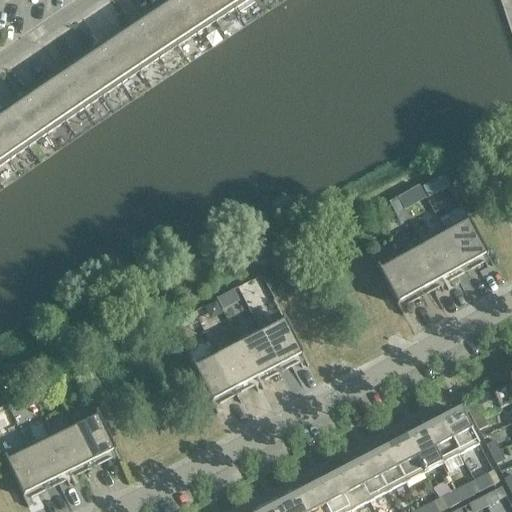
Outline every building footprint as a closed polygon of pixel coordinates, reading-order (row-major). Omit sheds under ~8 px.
[(216,24),(200,0),(169,0),(170,1),(154,11),(178,48),(178,47),(196,36),(197,36),(197,35),(215,23),(215,24),(216,24)] [(200,0),(216,24),(216,23),(216,22),(234,11),(234,12),(235,11),(234,10),(250,0),(200,0)] [(178,48),(154,11),(137,22),(134,16),(128,20),(132,25),(127,29),(116,36),(141,73),(140,72),(158,60),(159,61),(160,60),(159,60),(177,48),(177,49),(178,48)] [(141,73),(116,36),(100,47),(96,41),(91,45),(94,51),(90,54),(78,61),(103,98),(103,97),(121,85),(121,86),(122,85),(122,84),(140,73),(141,73)] [(103,98),(78,61),(62,72),(58,67),(53,70),(57,76),(41,87),(66,123),(66,122),(83,110),(84,111),(85,111),(84,110),(102,98),(103,99),(103,98)] [(66,123),(41,87),(30,94),(25,97),(21,92),(16,96),(20,101),(4,112),(29,149),(29,148),(46,135),(47,136),(48,136),(47,135),(65,123),(65,124),(66,123)] [(29,149),(4,112),(0,114),(0,167),(10,161),(10,162),(11,161),(10,160),(28,148),(29,149)] [(398,199),(406,212),(418,205),(410,192),(398,199)] [(493,267),(466,219),(443,232),(466,273),(484,264),(487,270),(493,267)] [(466,273),(443,232),(421,244),(448,292),(452,289),(449,283),(466,273)] [(448,292),(421,244),(399,256),(422,298),(439,288),(443,294),(448,292)] [(422,298),(399,256),(376,269),(402,316),(408,313),(405,307),(422,298)] [(308,367),(283,319),(259,331),(281,373),(299,364),(302,370),(308,367)] [(281,373),(259,331),(237,342),(262,391),(267,388),(264,382),(281,373)] [(262,391),(237,342),(214,354),(236,396),(254,387),(257,393),(262,391)] [(236,396),(214,354),(191,366),(216,415),(222,412),(219,405),(236,396)] [(511,376),(509,378),(511,384),(493,395),(499,411),(511,405),(511,376)] [(476,407),(467,412),(473,422),(481,417),(476,407)] [(478,446),(461,412),(442,422),(459,456),(478,446)] [(120,463),(96,414),(72,426),(93,468),(111,460),(114,466),(120,463)] [(487,427),(481,417),(473,422),(478,432),(487,427)] [(459,456),(442,422),(423,431),(441,466),(459,456)] [(93,468),(72,426),(50,437),(74,486),(79,483),(76,477),(93,468)] [(441,466),(423,431),(405,441),(423,475),(441,466)] [(74,486),(50,437),(27,448),(48,491),(66,482),(69,488),(74,486)] [(423,475),(405,441),(387,450),(405,484),(423,475)] [(494,442),(485,446),(490,456),(499,451),(494,442)] [(48,491),(27,448),(3,459),(27,508),(33,506),(30,499),(48,491)] [(405,484),(387,450),(369,459),(387,494),(405,484)] [(504,461),(499,451),(490,456),(496,466),(504,461)] [(387,494),(369,459),(351,469),(369,503),(387,494)] [(352,511),(369,503),(351,469),(333,479),(350,511),(352,511)] [(511,475),(511,476),(503,480),(508,490),(511,488),(511,475)] [(473,483),(479,493),(490,488),(484,477),(473,483)] [(350,511),(333,479),(314,488),(326,511),(350,511)] [(466,487),(455,492),(461,503),(471,497),(466,487)] [(326,511),(314,488),(296,497),(303,511),(326,511)] [(461,503),(455,492),(445,498),(450,508),(461,503)] [(497,502),(493,493),(482,499),(486,508),(497,502)] [(303,511),(296,497),(278,507),(280,511),(303,511)] [(477,511),(486,508),(482,499),(470,505),(474,511),(477,511)]
